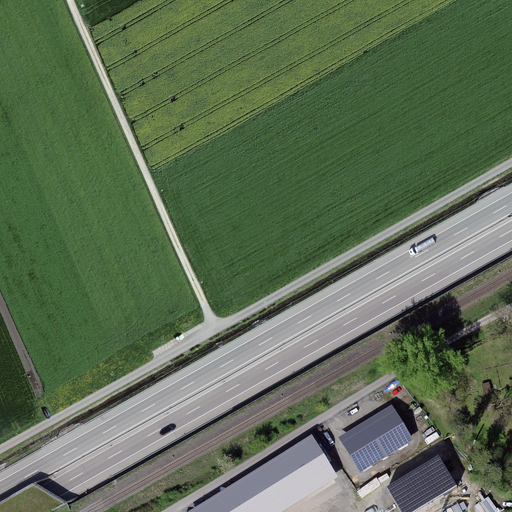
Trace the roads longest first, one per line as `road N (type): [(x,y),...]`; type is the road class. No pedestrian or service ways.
road 1 (motorway): [(511,202),(0,490)]
road 2 (unclassified): [(0,450),(511,163)]
road 3 (motorway): [(14,511),(511,230)]
road 4 (unclassified): [(167,511),(511,311)]
road 5 (track): [(68,0),(215,332)]
